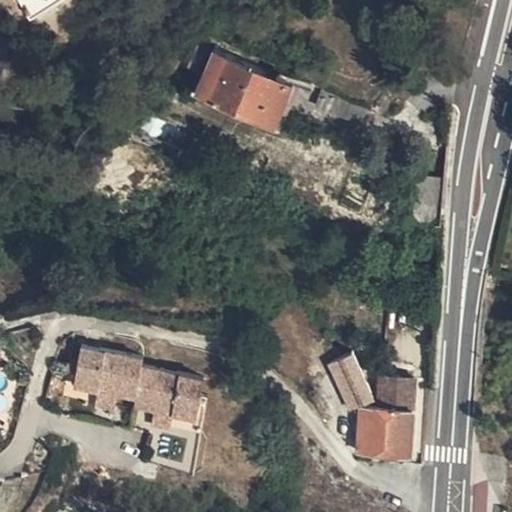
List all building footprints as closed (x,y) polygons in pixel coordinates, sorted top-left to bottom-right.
[(202,80),(202,84),(278,123),(302,83),(220,41),(202,80)] [(324,107),(361,124),(365,109),(330,90),(324,107)] [(365,109),(361,124),(364,125),(370,111),(365,109)] [(404,225),(436,227),(438,183),(406,181),(404,225)] [(94,376),(96,333),(93,332),(89,347),(84,364),(83,372),(94,376)] [(138,389),(140,345),(96,333),(94,376),(102,378),(121,384),(138,389)] [(84,364),(89,347),(79,345),(74,361),(84,364)] [(138,389),(138,397),(149,359),(152,348),(140,345),(138,389)] [(344,358),(350,374),(373,366),(367,349),(344,358)] [(149,359),(138,397),(158,403),(199,415),(203,402),(209,377),(149,359)] [(373,366),(350,374),(362,404),(384,396),(373,366)] [(389,406),(423,410),(426,380),(392,375),(389,406)] [(99,395),(119,398),(121,384),(102,378),(99,395)] [(215,406),(203,402),(199,415),(196,428),(207,432),(215,406)] [(199,415),(158,403),(155,417),(196,428),(199,415)] [(368,448),(418,453),(423,410),(389,406),(373,404),(368,448)]
